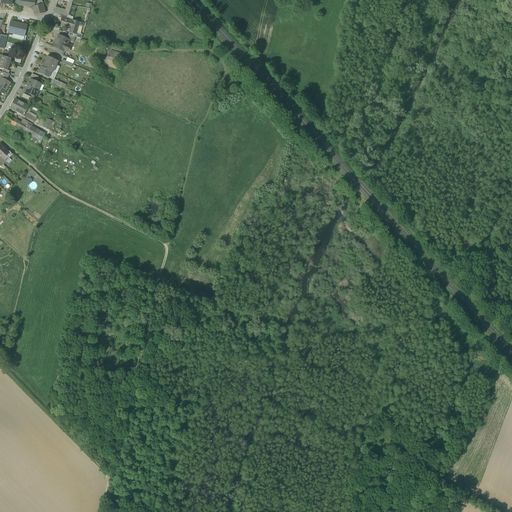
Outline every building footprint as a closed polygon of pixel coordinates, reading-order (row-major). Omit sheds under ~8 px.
[(32,7),(34,15),(45,13),(43,4),(34,6),(32,7)] [(60,14),(64,15),(65,10),(55,7),(53,12),(60,14)] [(71,24),(70,26),(69,32),(76,34),(77,28),(78,26),(79,23),(72,21),(67,19),(66,19),(62,18),(60,25),(68,28),(69,24),(71,24)] [(8,32),(24,36),(27,26),(11,22),(8,32)] [(59,48),(64,50),(67,44),(65,44),(67,39),(69,40),(66,38),(59,35),(53,47),(58,49),(59,49),(59,48)] [(56,53),(63,56),(65,51),(64,51),(64,50),(59,48),(59,49),(58,49),(56,53)] [(118,60),(120,54),(111,51),(109,57),(118,60)] [(0,68),(3,69),(7,71),(7,70),(9,64),(10,61),(11,59),(10,58),(5,57),(3,56),(0,64),(0,68)] [(47,56),(42,67),(52,71),(54,65),(56,66),(58,61),(47,56)] [(51,71),(52,71),(42,67),(41,66),(38,73),(48,78),(51,71)] [(2,78),(8,81),(12,75),(8,74),(9,71),(7,70),(7,71),(3,69),(2,72),(5,73),(2,78)] [(0,81),(0,92),(1,90),(5,92),(10,83),(8,81),(2,78),(0,81)] [(30,79),(27,86),(39,91),(41,84),(30,79)] [(50,82),(61,87),(62,83),(52,79),(50,82)] [(36,97),(39,91),(27,86),(25,92),(36,97)] [(23,116),(25,113),(29,106),(14,99),(10,108),(23,116)] [(28,124),(25,121),(23,124),(21,123),(11,116),(13,114),(9,111),(7,114),(4,119),(20,129),(24,131),(28,124)] [(44,128),(48,130),(53,122),(49,120),(44,128)] [(45,135),(31,126),(28,124),(24,131),(23,131),(41,142),(45,135)] [(0,156),(3,159),(3,158),(6,155),(9,158),(12,154),(9,151),(8,152),(0,143),(0,156)]
